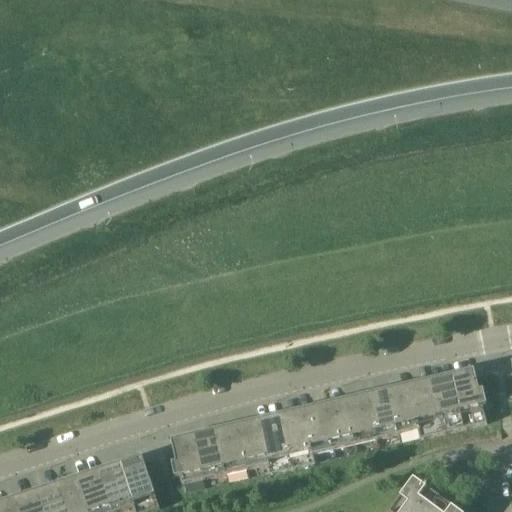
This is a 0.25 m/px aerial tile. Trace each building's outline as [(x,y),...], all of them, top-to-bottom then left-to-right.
[(475,372),(453,378),(454,383),(465,431),(488,426),(484,409),(488,408),(484,392),(480,393),(477,378),(475,372)] [(453,378),(431,383),(432,388),(444,436),(465,431),(454,383),(453,378)] [(431,383),(410,388),(411,393),(420,432),(419,432),(421,441),(421,442),(444,436),(432,388),(431,383)] [(410,388),(388,393),(389,398),(398,437),(419,432),(420,432),(411,393),(410,388)] [(388,393),(366,398),(368,403),(377,442),(398,437),(389,398),(388,393)] [(366,398),(345,403),(346,408),(355,447),(377,442),(368,403),(366,398)] [(345,403),(323,408),(325,413),(334,452),(355,447),(346,408),(345,403)] [(323,408),(302,413),(303,418),(312,457),(314,457),(334,452),(325,413),(323,408)] [(302,413),(280,418),(282,423),(293,471),(316,466),(314,457),(312,457),(303,418),(302,413)] [(280,418),(259,423),(260,428),(269,467),(268,467),(270,476),(270,477),(293,471),(282,423),(280,418)] [(259,423),(238,428),(239,433),(248,472),(268,467),(269,467),(260,428),(259,423)] [(238,428),(216,433),(218,438),(227,477),(248,472),(239,433),(238,428)] [(216,433),(195,438),(196,443),(205,482),(227,477),(218,438),(216,433)] [(195,438),(172,443),(174,448),(178,465),(173,466),(176,481),(181,480),(183,487),(205,482),(196,443),(195,438)] [(144,459),(121,466),(123,471),(135,509),(134,509),(135,511),(156,511),(160,511),(145,464),(144,458),(144,459)] [(121,466),(100,473),(102,478),(113,511),(126,511),(134,509),(135,509),(123,471),(121,466)] [(100,473),(79,480),(81,485),(89,511),(113,511),(102,478),(100,473)] [(79,480),(58,487),(60,492),(66,511),(89,511),(81,485),(79,480)] [(456,511),(442,501),(421,486),(420,486),(415,482),(401,500),(402,500),(393,511),(456,511)] [(58,487),(37,493),(39,499),(43,511),(66,511),(60,492),(58,487)] [(37,493),(16,500),(18,506),(20,511),(43,511),(39,499),(37,493)] [(16,500),(0,505),(0,511),(20,511),(18,506),(16,500)]
